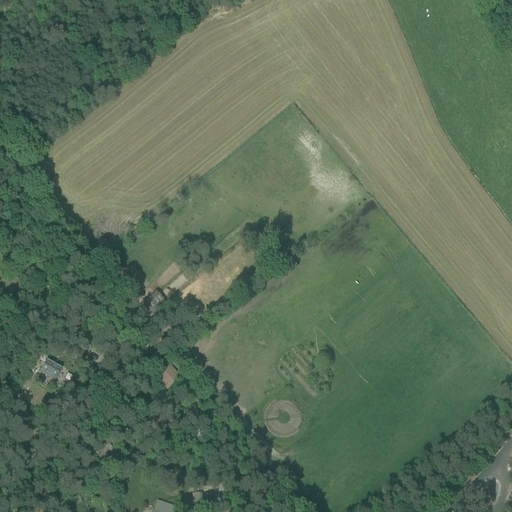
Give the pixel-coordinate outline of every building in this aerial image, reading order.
[(14,257),(7,260),(10,269),(17,267),(14,257)] [(138,308),(146,317),(163,302),(155,294),(138,308)] [(92,338),(78,325),(74,329),(88,342),(92,338)] [(44,366),(41,364),(37,371),(54,381),(57,376),(59,376),(58,375),(61,370),(47,361),(44,366)] [(169,366),(156,377),(166,389),(179,378),(169,366)] [(175,511),(176,507),(156,501),(152,511),(175,511)]
